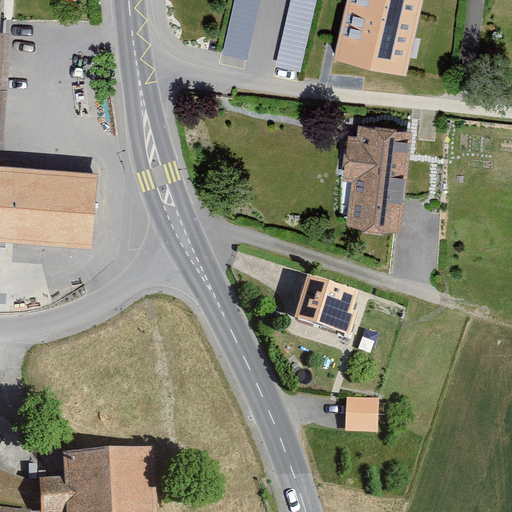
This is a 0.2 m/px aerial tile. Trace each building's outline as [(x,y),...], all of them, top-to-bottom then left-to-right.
[(234,0),(223,53),(247,58),(260,0),(234,0)] [(290,0),(275,65),(300,71),(316,0),(290,0)] [(422,0),(346,0),(333,56),(406,73),(422,0)] [(9,84),(11,28),(0,27),(0,84),(7,84),(9,84)] [(412,128),(360,122),(359,134),(349,133),(343,179),(351,180),(346,224),(401,230),(412,128)] [(98,171),(0,162),(0,238),(92,246),(98,171)] [(350,311),(356,292),(309,277),(297,316),(348,332),(354,312),(350,311)] [(378,400),(348,399),(347,417),(378,418),(378,400)] [(150,511),(148,455),(59,459),(60,482),(37,483),(37,511),(150,511)]
